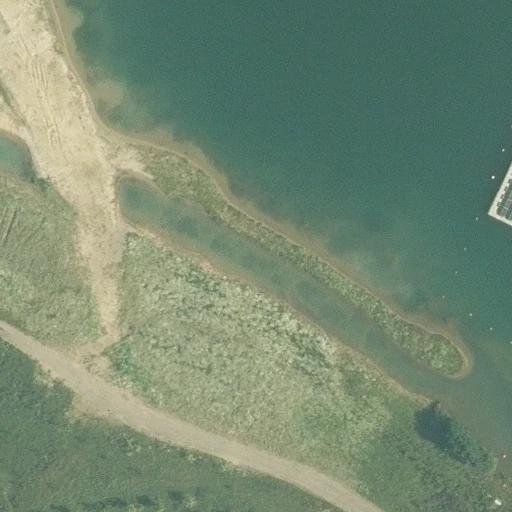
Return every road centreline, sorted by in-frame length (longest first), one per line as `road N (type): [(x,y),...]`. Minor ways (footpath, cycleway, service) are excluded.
road 1 (track): [(364,511),(314,481),(148,416),(0,331)]
road 2 (track): [(62,105),(91,384)]
